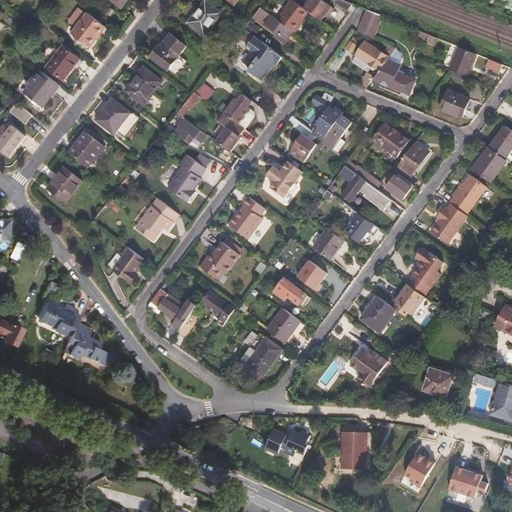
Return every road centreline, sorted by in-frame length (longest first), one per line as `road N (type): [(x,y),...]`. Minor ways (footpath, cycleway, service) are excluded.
road 1 (residential): [(311,78),(142,303),(148,332),(219,386),(227,404)]
road 2 (residential): [(269,406),(465,142)]
road 3 (residential): [(186,413),(10,191)]
road 4 (track): [(269,406),(399,415),(511,439)]
road 5 (residential): [(10,191),(162,0)]
road 6 (residential): [(465,142),(311,78)]
road 7 (secondary): [(142,440),(289,511)]
road 8 (secondary): [(0,374),(142,440)]
road 9 (residential): [(35,511),(142,440)]
